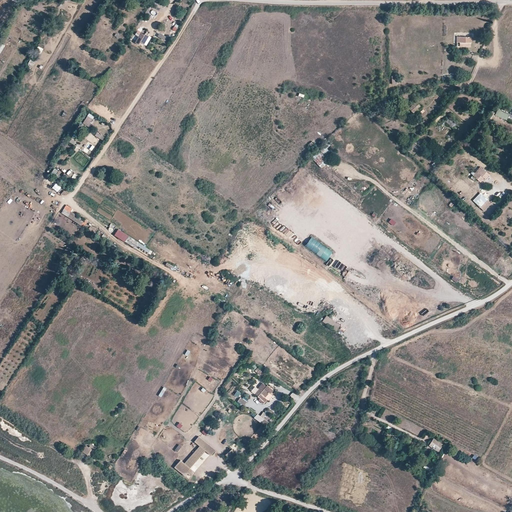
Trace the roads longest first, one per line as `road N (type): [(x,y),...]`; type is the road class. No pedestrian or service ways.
road 1 (unclassified): [(173,511),(235,472),(307,392),(348,361),(511,285)]
road 2 (unclassified): [(256,0),(511,1)]
road 3 (track): [(67,200),(199,0)]
